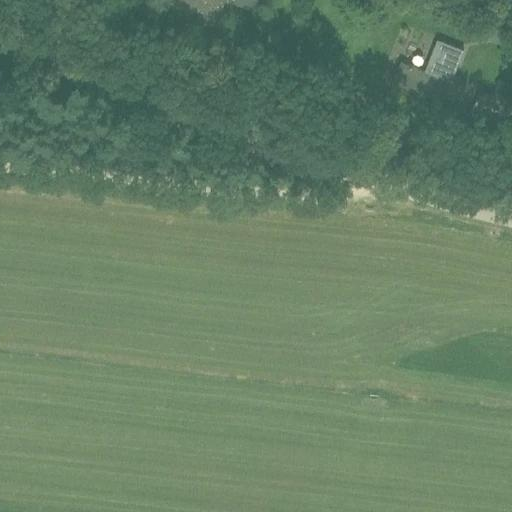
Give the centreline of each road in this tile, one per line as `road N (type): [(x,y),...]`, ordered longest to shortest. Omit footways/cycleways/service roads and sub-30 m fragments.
road 1 (unclassified): [(511,218),(343,172),(0,37)]
road 2 (track): [(368,180),(336,199),(293,202),(0,169)]
